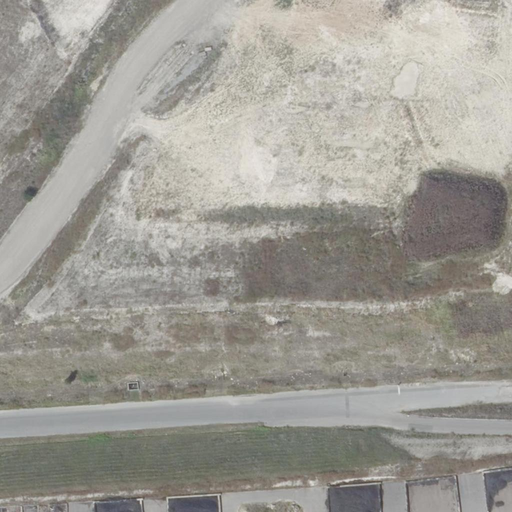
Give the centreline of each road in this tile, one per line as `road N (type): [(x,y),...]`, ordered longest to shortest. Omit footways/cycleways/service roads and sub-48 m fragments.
road 1 (track): [(0,430),(511,397)]
road 2 (track): [(187,0),(157,28),(0,270)]
road 3 (track): [(340,408),(433,426),(511,426)]
